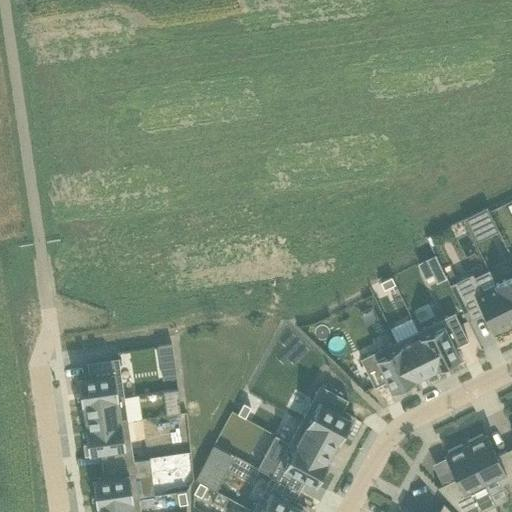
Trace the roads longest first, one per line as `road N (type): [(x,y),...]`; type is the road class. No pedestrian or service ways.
road 1 (residential): [(339,511),(386,436),(511,370)]
road 2 (residential): [(80,511),(58,358)]
